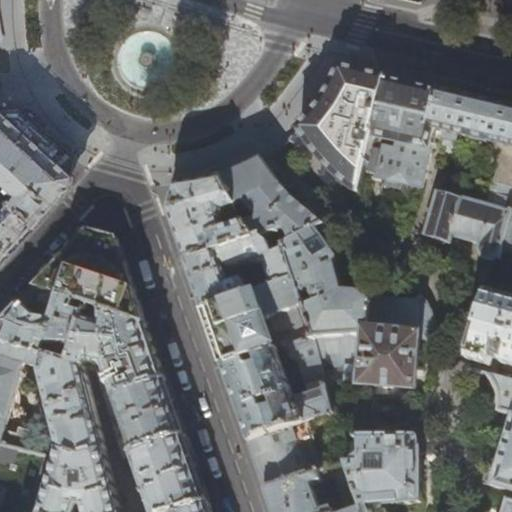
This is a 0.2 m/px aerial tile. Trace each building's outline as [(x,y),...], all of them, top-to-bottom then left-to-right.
[(368,174),(377,138),(378,138),(389,79),(368,74),(343,68),(339,76),(333,89),(325,102),(316,113),(304,128),(301,131),(290,141),(303,157),(316,173),(322,178),(328,184),(343,198),(359,210),(368,174)] [(511,107),(506,106),(389,79),(378,138),(377,138),(368,174),(389,179),(388,186),(401,190),(403,182),(425,187),(438,130),(442,131),(446,132),(444,138),(445,138),(446,143),(457,145),(459,142),(460,141),(461,135),(474,138),(474,140),(482,141),(489,143),(490,142),(492,142),(491,148),(498,159),(501,164),(496,181),(498,182),(491,206),(467,199),(440,192),(431,227),(428,236),(481,250),(486,258),(495,260),(501,257),(503,250),(511,217),(511,107)] [(0,109),(0,205),(25,229),(49,203),(64,187),(70,159),(39,131),(14,109),(0,109)] [(328,226),(309,209),(293,194),(276,175),(265,161),(245,171),(224,178),(258,240),(271,236),(282,232),(287,247),(320,230),(328,226)] [(258,240),(224,178),(208,182),(204,183),(194,185),(181,186),(172,215),(180,238),(189,263),(258,240)] [(0,255),(14,240),(25,229),(0,205),(0,255)] [(511,217),(503,250),(511,252),(511,217)] [(340,257),(320,230),(287,247),(288,250),(298,280),(303,294),(315,291),(315,293),(316,297),(318,300),(322,302),(307,307),(317,336),(320,348),(368,333),(368,331),(370,331),(371,298),(362,292),(346,292),(337,263),(339,261),(340,259),(340,257)] [(103,235),(89,231),(71,250),(36,289),(90,307),(107,313),(149,327),(126,263),(118,240),(103,235)] [(298,280),(288,250),(277,254),(271,236),(258,240),(189,263),(198,290),(207,313),(298,280)] [(307,307),(303,294),(298,280),(207,313),(217,343),(226,369),(317,336),(307,307)] [(90,307),(36,289),(26,299),(45,314),(45,313),(59,315),(56,323),(43,323),(22,304),(0,327),(0,340),(74,364),(88,315),(90,307)] [(511,299),(491,293),(472,358),(469,369),(474,371),(490,375),(495,354),(502,356),(504,345),(506,345),(504,351),(508,353),(505,363),(511,364),(511,299)] [(372,296),(371,298),(370,331),(422,336),(422,340),(441,342),(440,326),(435,314),(430,311),(424,305),(422,300),(422,294),(418,299),(372,296)] [(156,349),(149,327),(107,313),(102,325),(92,322),(94,317),(88,315),(74,364),(87,368),(93,363),(103,366),(97,371),(106,402),(168,382),(156,349)] [(422,336),(370,331),(368,331),(368,333),(320,348),(325,370),(349,362),(348,384),(418,389),(422,340),(422,336)] [(252,445),(337,414),(325,370),(320,348),(317,336),(226,369),(239,405),(252,445)] [(74,364),(0,340),(0,444),(40,455),(42,451),(39,435),(26,431),(30,413),(28,413),(28,407),(15,405),(19,392),(24,393),(25,388),(20,387),(27,365),(43,369),(42,375),(63,452),(85,458),(109,452),(87,368),(74,364)] [(511,381),(490,375),(492,378),(498,386),(500,392),(502,401),(502,411),(511,414),(511,432),(500,473),(491,471),(486,483),(511,489),(511,381)] [(178,410),(168,382),(106,402),(111,417),(121,413),(129,437),(118,441),(123,459),(134,456),(187,438),(178,410)] [(343,438),(337,414),(252,445),(260,468),(269,492),(350,464),(343,438)] [(343,438),(350,464),(365,511),(396,511),(398,511),(399,508),(399,505),(425,504),(423,449),(421,449),(421,437),(343,438)] [(198,468),(187,438),(134,456),(154,511),(187,511),(210,504),(198,468)] [(123,511),(109,452),(85,458),(63,452),(62,451),(44,511),(79,511),(81,508),(87,509),(87,511),(123,511)] [(350,464),(269,492),(275,511),(334,511),(335,511),(333,511),(323,511),(315,486),(337,479),(347,511),(360,511),(365,511),(350,464)]
